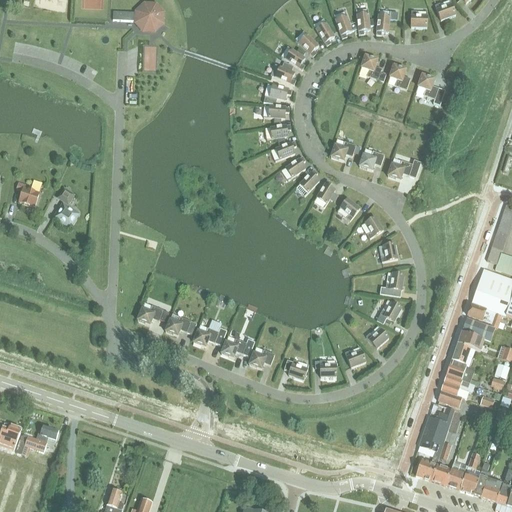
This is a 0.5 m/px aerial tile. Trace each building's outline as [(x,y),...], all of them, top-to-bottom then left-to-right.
[(455,17),(450,2),(435,8),(440,23),(455,17)] [(162,15),(155,7),(145,7),(144,7),(137,13),(137,14),(137,15),(113,14),(112,22),(136,23),(136,24),(138,26),(137,28),(140,31),(141,30),(143,32),(144,32),(153,32),(154,32),(161,25),(162,25),(162,15)] [(368,11),(356,13),(358,38),(364,37),(363,33),(370,32),(369,28),(373,28),(373,22),(369,22),(368,11)] [(378,13),(376,38),(381,38),(381,34),(388,35),(389,22),(396,23),(397,15),(390,15),(390,14),(378,13)] [(345,14),(333,18),(342,42),(347,40),(345,36),(352,34),(345,14)] [(426,30),(427,14),(411,14),(410,30),(426,30)] [(323,21),(313,28),(326,49),(331,46),(328,43),(334,39),(323,21)] [(303,33),(295,42),(313,60),(316,56),(313,53),(318,48),(303,33)] [(287,49),(281,59),(302,73),(305,68),(301,66),(305,60),(302,59),(305,55),(299,51),(296,55),(287,49)] [(365,58),(359,76),(378,83),(383,85),(385,77),(380,75),(381,71),(375,69),(377,63),(365,58)] [(275,67),(270,78),(271,78),(293,88),(296,83),(292,81),(294,75),(292,74),(294,70),(284,65),(282,70),(275,67)] [(406,72),(393,68),(387,86),(406,92),(410,81),(403,79),(406,72)] [(440,107),(445,93),(432,88),(434,82),(422,78),(415,96),(435,102),(434,105),(440,107)] [(265,98),(263,105),(275,107),(276,101),(285,104),(286,97),(290,98),(292,93),(268,87),(267,87),(264,98),(265,98)] [(289,110),(264,108),(263,120),(273,121),(280,121),(284,122),(285,115),(289,115),(289,110)] [(290,127),(265,131),(267,143),(277,141),(284,140),(287,140),(286,133),(291,133),(290,127)] [(356,148),(337,142),(331,160),(343,164),(345,157),(352,159),(353,156),(355,149),(356,148)] [(294,144),(271,153),(275,164),(295,157),(292,150),(296,149),(294,144)] [(384,158),(365,151),(359,169),(371,173),(374,167),(380,169),(384,158)] [(511,163),(511,158),(507,157),(502,173),(506,174),(509,162),(511,163)] [(302,159),(281,173),(288,183),(305,171),(302,166),(305,164),(302,159)] [(393,161),(387,179),(400,183),(402,176),(415,181),(420,166),(414,163),(412,167),(393,161)] [(313,172),(296,190),(304,199),(319,184),(314,179),(317,176),(313,172)] [(327,183),(314,204),(324,210),(330,201),(333,195),(335,193),(329,189),(331,186),(327,183)] [(35,209),(39,196),(34,194),(30,192),(31,189),(18,185),(17,191),(22,193),(19,204),(24,206),(29,208),(29,207),(35,209)] [(68,206),(73,197),(64,191),(58,200),(65,204),(55,219),(69,228),(77,217),(69,211),(71,208),(68,206)] [(333,195),(330,201),(334,204),(338,198),(333,195)] [(337,214),(350,224),(360,211),(347,201),(337,214)] [(511,218),(502,216),(501,220),(511,224),(511,220),(511,218)] [(375,219),(361,228),(369,241),(383,233),(375,219)] [(501,220),(499,225),(509,228),(511,224),(501,220)] [(509,228),(499,225),(497,230),(508,233),(509,228)] [(508,233),(497,230),(496,234),(506,238),(508,233)] [(496,234),(495,237),(494,239),(505,243),(506,238),(496,234)] [(505,243),(494,239),(493,244),(503,247),(505,243)] [(493,244),(491,249),(501,252),(503,247),(493,244)] [(394,246),(378,249),(382,265),(398,262),(394,246)] [(491,249),(489,253),(500,257),(500,255),(501,252),(491,249)] [(489,253),(488,258),(498,262),(500,257),(489,253)] [(496,266),(495,271),(511,277),(511,258),(500,255),(500,257),(498,262),(496,266)] [(498,262),(488,258),(486,263),(496,266),(498,262)] [(471,307),(501,318),(503,319),(505,319),(505,318),(511,320),(511,281),(483,272),(471,307)] [(401,293),(404,277),(388,275),(385,290),(380,290),(379,297),(400,300),(401,293)] [(401,310),(387,303),(380,317),(386,320),(394,324),(401,310)] [(144,305),(137,323),(149,328),(152,321),(159,324),(159,322),(165,324),(169,315),(163,313),(144,305)] [(501,318),(471,307),(467,318),(490,326),(490,327),(497,329),(501,318)] [(180,332),(186,335),(192,337),(196,326),(172,316),(165,334),(177,339),(180,332)] [(380,317),(376,323),(382,327),(386,320),(380,317)] [(480,341),(484,343),(489,345),(494,331),(466,321),(461,335),(480,341)] [(221,348),(226,333),(220,331),(218,335),(200,327),(193,345),(205,350),(208,343),(221,348)] [(388,340),(378,328),(366,339),(376,351),(388,340)] [(480,341),(461,335),(457,346),(470,351),(474,352),(480,354),(484,343),(480,341)] [(246,346),(228,338),(221,356),(233,361),(236,354),(248,359),(254,345),(247,342),(246,346)] [(457,346),(451,363),(465,368),(468,359),(471,360),(474,352),(470,351),(457,346)] [(365,364),(359,349),(345,355),(351,370),(365,364)] [(511,360),(511,352),(503,349),(499,361),(511,365),(511,360)] [(256,350),(249,367),(261,372),(263,365),(270,368),(274,357),(256,350)] [(288,378),(303,383),(308,368),(293,362),(292,365),(289,374),(288,378)] [(287,363),(284,372),(289,374),(292,365),(287,363)] [(319,363),(314,364),(315,370),(320,370),(320,380),(336,379),(336,363),(319,363)] [(450,366),(446,378),(469,386),(470,382),(474,371),(464,368),(465,368),(451,363),(450,366)] [(505,382),(509,370),(498,366),(494,378),(505,382)] [(446,378),(443,385),(459,391),(460,388),(467,390),(469,386),(446,378)] [(504,384),(492,380),(490,388),(501,392),(504,384)] [(459,391),(443,385),(441,393),(457,399),(465,402),(468,394),(459,391)] [(505,392),(503,397),(507,398),(506,399),(511,400),(511,393),(509,393),(511,387),(507,385),(505,392)] [(457,399),(441,393),(437,403),(458,411),(461,403),(465,404),(465,402),(457,399)] [(491,410),(494,403),(483,399),(480,406),(491,410)] [(433,406),(430,414),(431,414),(432,414),(433,414),(434,414),(435,413),(438,407),(433,406)] [(505,411),(501,409),(496,423),(500,424),(505,411)] [(421,441),(418,449),(435,454),(439,456),(442,449),(443,446),(454,413),(447,410),(444,417),(439,415),(436,422),(428,420),(421,441)] [(0,448),(4,450),(12,453),(16,440),(18,441),(21,431),(4,425),(0,435),(0,448)] [(501,441),(503,438),(505,431),(499,429),(495,439),(501,441)] [(53,451),(58,435),(42,430),(40,437),(38,437),(36,442),(23,437),(17,455),(26,458),(29,451),(44,456),(46,449),(53,451)] [(511,433),(505,431),(503,438),(511,441),(511,438),(511,433)] [(445,464),(450,448),(443,446),(442,449),(439,456),(438,461),(445,464)] [(435,468),(438,461),(439,456),(435,454),(432,462),(434,463),(432,466),(421,462),(415,476),(414,478),(431,483),(435,468)] [(475,472),(479,458),(472,456),(467,469),(475,472)] [(450,473),(445,488),(459,493),(465,478),(464,478),(465,476),(467,469),(453,464),(450,473)] [(478,480),(473,497),(480,500),(487,482),(489,475),(486,474),(489,467),(484,466),(481,474),(478,480)] [(450,473),(435,468),(431,483),(445,488),(450,473)] [(465,478),(459,493),(473,497),(478,480),(481,474),(475,472),(467,469),(465,476),(464,478),(465,478)] [(502,488),(496,505),(495,505),(506,509),(511,491),(511,477),(510,477),(511,473),(507,472),(502,487),(502,488)] [(487,482),(480,500),(496,505),(502,488),(502,487),(487,482)] [(111,493),(104,511),(122,511),(124,507),(119,505),(122,496),(111,493)] [(141,503),(137,511),(150,511),(152,506),(141,503)]
